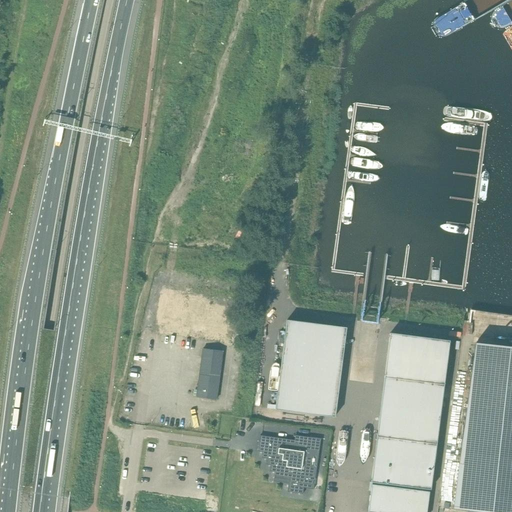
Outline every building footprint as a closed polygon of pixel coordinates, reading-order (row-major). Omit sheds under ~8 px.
[(151,332),(233,343),(240,293),(158,282),(151,332)] [(275,410),(335,418),(346,328),(287,321),(275,410)] [(426,511),(448,339),(389,331),(368,511),(426,511)] [(511,511),(511,347),(476,344),(453,508),(491,511),(511,511)] [(196,397),(216,399),(223,352),(203,349),(196,397)] [(287,492),(303,494),(304,488),(313,490),(321,439),(295,436),(294,440),(260,436),(258,451),(263,452),(262,458),(267,459),(266,465),(271,465),(270,471),(275,472),(274,478),(289,480),(287,492)]
